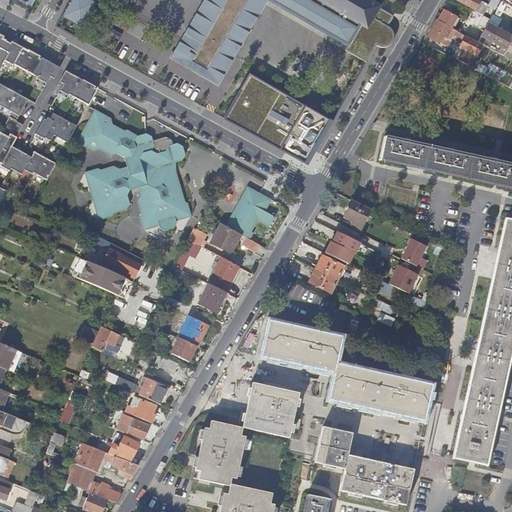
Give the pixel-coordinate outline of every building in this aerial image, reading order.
[(98,5),(89,0),(72,0),(62,18),(83,30),(98,5)] [(219,86),(269,1),(348,46),(345,51),(366,64),(376,47),(380,49),(383,49),(385,48),(388,47),(390,46),(393,43),(394,40),(394,37),(394,34),(393,31),(391,29),(388,27),(394,17),(379,8),(379,7),(368,0),(206,0),(172,59),(219,86)] [(475,11),(474,13),(481,16),(487,5),(477,0),(456,0),(456,1),(475,11)] [(491,0),(488,7),(511,17),(511,4),(508,3),(509,0),(491,0)] [(437,22),(452,30),(458,19),(443,10),(437,22)] [(434,21),(432,24),(434,24),(427,38),(438,44),(442,37),(446,39),(447,37),(449,38),(451,35),(453,36),(455,32),(452,30),(437,22),(434,21)] [(511,38),(487,25),(480,38),(501,49),(498,54),(503,57),(509,45),(511,39),(511,38)] [(0,36),(0,49),(1,50),(8,54),(2,65),(10,69),(13,65),(37,78),(35,83),(44,87),(50,77),(51,78),(57,67),(11,42),(10,44),(5,42),(2,40),(3,38),(0,36)] [(422,57),(409,84),(437,99),(451,71),(422,57)] [(498,80),(503,71),(490,63),(485,72),(498,80)] [(98,89),(68,73),(62,84),(63,85),(58,95),(67,100),(69,96),(88,106),(98,89)] [(249,75),(225,120),(309,167),(334,122),(249,75)] [(32,102),(7,88),(4,94),(0,91),(0,106),(9,112),(0,128),(0,134),(15,143),(24,127),(19,125),(22,119),(32,102)] [(140,218),(144,232),(149,223),(157,220),(159,227),(160,229),(166,232),(174,229),(177,224),(176,222),(174,215),(183,213),(191,217),(188,204),(184,203),(176,173),(170,170),(173,164),(175,163),(182,161),(185,155),(182,147),(176,143),(172,145),(171,141),(166,138),(153,142),(152,137),(146,134),(138,137),(127,132),(125,132),(113,126),(111,119),(95,111),(98,120),(94,127),(88,123),(84,131),(90,134),(87,140),(78,143),(93,152),(100,149),(111,156),(117,154),(125,159),(127,167),(120,169),(114,167),(101,171),(98,169),(85,173),(94,178),(96,186),(91,196),(93,200),(101,204),(104,212),(99,221),(112,217),(113,214),(127,211),(129,204),(127,197),(129,190),(139,188),(141,197),(138,203),(142,215),(140,218)] [(98,120),(95,111),(88,123),(94,127),(98,120)] [(53,114),(50,120),(59,125),(62,119),(53,114)] [(68,143),(77,127),(62,119),(59,125),(50,120),(46,117),(34,138),(43,143),(45,138),(51,141),(55,135),(68,143)] [(405,130),(402,143),(409,144),(412,132),(405,130)] [(84,131),(78,143),(87,140),(90,134),(84,131)] [(511,167),(496,164),(490,162),(452,154),(446,153),(409,144),(402,143),(384,139),(379,161),(511,190),(511,167)] [(448,140),(446,153),(452,154),(455,142),(448,140)] [(34,172),(48,179),(56,164),(42,156),(38,162),(28,157),(0,141),(0,166),(10,172),(11,169),(22,175),(25,170),(33,174),(34,172)] [(492,150),(490,162),(496,164),(499,152),(492,150)] [(32,151),(28,157),(38,162),(42,156),(32,151)] [(85,173),(91,196),(96,186),(94,178),(85,173)] [(266,202),(269,205),(271,201),(258,194),(247,188),(229,221),(235,224),(247,202),(252,206),(255,200),(261,203),(266,202)] [(93,200),(99,221),(104,212),(101,204),(93,200)] [(225,227),(249,241),(252,234),(248,232),(255,220),(258,219),(261,221),(262,224),(269,228),(274,218),(264,212),(269,205),(266,202),(261,203),(255,200),(252,206),(247,202),(235,224),(229,221),(225,227)] [(359,205),(351,201),(342,218),(351,223),(349,226),(358,230),(369,210),(359,205)] [(174,215),(176,222),(191,217),(183,213),(174,215)] [(149,223),(144,232),(159,227),(157,220),(149,223)] [(459,426),(493,433),(511,349),(511,221),(505,220),(459,426)] [(254,253),(258,246),(249,241),(225,227),(220,224),(209,243),(231,255),(237,244),(254,253)] [(204,241),(191,234),(188,240),(201,247),(204,241)] [(339,235),(333,245),(352,254),(353,255),(359,245),(339,235)] [(410,240),(400,259),(416,267),(426,248),(410,240)] [(333,245),(330,244),(324,255),(346,266),(352,254),(333,245)] [(109,247),(102,261),(136,277),(142,263),(109,247)] [(84,258),(76,274),(121,296),(129,279),(84,258)] [(225,294),(238,268),(221,258),(207,285),(225,294)] [(314,270),(336,281),(342,268),(320,258),(314,270)] [(397,266),(387,285),(392,288),(407,295),(416,276),(397,266)] [(329,295),(336,281),(314,270),(308,284),(329,295)] [(373,279),(369,287),(388,296),(392,288),(387,285),(373,279)] [(215,315),(225,294),(207,285),(197,305),(215,315)] [(423,294),(420,301),(427,305),(430,298),(423,294)] [(378,320),(392,326),(395,317),(381,312),(378,320)] [(197,348),(208,327),(187,317),(177,339),(178,339),(196,348),(197,348)] [(415,417),(414,419),(423,421),(431,385),(335,364),(341,338),(267,322),(260,357),(266,358),(267,356),(278,359),(278,361),(287,363),(287,362),(298,364),(298,365),(313,369),(314,367),(325,370),(324,371),(333,373),(328,400),(337,402),(337,401),(349,403),(349,404),(367,408),(367,407),(379,410),(379,411),(403,416),(404,415),(415,417)] [(95,339),(92,337),(96,329),(87,325),(81,338),(93,343),(95,339)] [(100,328),(98,331),(90,349),(101,354),(109,335),(112,337),(113,335),(102,329),(100,328)] [(196,348),(178,339),(171,355),(188,364),(196,348)] [(15,351),(0,344),(0,368),(7,372),(8,371),(15,352),(15,351)] [(15,352),(8,371),(15,374),(22,354),(15,352)] [(154,366),(175,375),(180,363),(159,354),(154,366)] [(239,366),(243,358),(234,354),(231,363),(239,366)] [(118,379),(114,386),(133,395),(136,387),(118,379)] [(138,397),(159,406),(166,389),(163,388),(154,384),(146,381),(143,386),(142,389),(138,397)] [(243,422),(242,428),(242,429),(289,438),(298,393),(251,383),(250,389),(252,390),(250,397),(249,397),(245,415),(246,415),(245,422),(243,422)] [(134,418),(151,425),(154,416),(152,416),(155,408),(140,401),(134,418)] [(73,405),(67,402),(63,410),(69,413),(70,413),(73,405)] [(69,413),(63,410),(61,415),(59,421),(65,424),(69,413)] [(29,428),(30,424),(1,413),(0,412),(0,426),(10,430),(12,426),(21,429),(22,426),(29,428)] [(131,429),(128,437),(143,442),(149,427),(132,421),(129,428),(131,429)] [(242,428),(211,422),(209,430),(204,429),(195,471),(200,472),(198,480),(230,487),(228,495),(223,494),(219,511),(272,511),(275,504),(270,504),(272,494),(230,485),(232,479),(236,480),(245,438),(241,437),(242,429),(242,428)] [(490,445),(493,433),(459,426),(456,438),(490,445)] [(397,503),(406,505),(413,469),(347,456),(352,434),(323,428),(315,463),(344,470),(340,491),(349,493),(349,492),(361,494),(361,496),(386,501),(386,499),(397,501),(397,503)] [(69,440),(54,434),(50,442),(55,444),(65,448),(65,449),(69,440)] [(99,452),(121,460),(123,454),(131,458),(137,446),(117,435),(112,445),(116,448),(115,450),(113,449),(113,448),(106,445),(106,444),(103,443),(99,452)] [(480,492),(490,445),(456,438),(445,485),(480,492)] [(55,444),(50,442),(46,453),(50,455),(51,453),(55,444)] [(132,476),(138,467),(123,461),(121,460),(99,452),(93,449),(83,445),(76,463),(75,465),(73,471),(67,484),(80,490),(87,493),(115,504),(120,496),(107,490),(101,488),(102,487),(100,486),(91,483),(95,473),(99,463),(101,459),(105,460),(111,463),(110,466),(119,470),(118,473),(118,474),(123,476),(124,472),(132,476)] [(99,475),(105,460),(101,459),(99,463),(95,473),(99,475)] [(130,480),(132,476),(124,472),(123,476),(122,477),(130,480)] [(4,502),(11,485),(0,480),(0,503),(1,501),(4,502)] [(80,490),(67,484),(66,484),(64,491),(78,497),(80,490)] [(26,499),(29,492),(15,487),(12,493),(26,499)] [(32,509),(34,505),(38,496),(31,493),(25,507),(32,510),(32,509)] [(101,511),(106,501),(89,494),(86,501),(83,500),(82,503),(85,504),(82,511),(85,511),(101,511)] [(44,508),(47,499),(38,496),(34,505),(41,508),(44,508)] [(325,511),(328,501),(306,496),(302,511),(325,511)]
